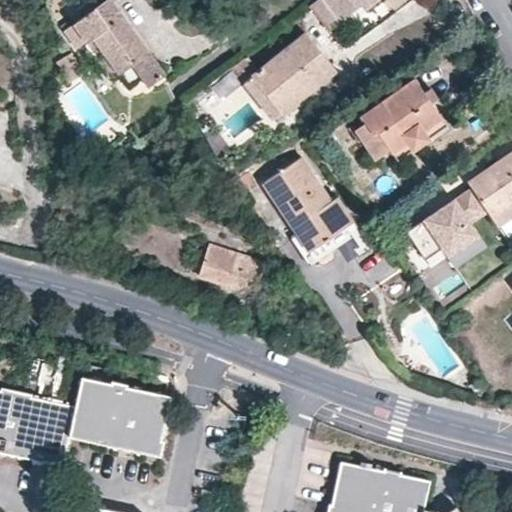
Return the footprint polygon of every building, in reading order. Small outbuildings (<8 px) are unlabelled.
[(130,27),(110,1),(109,0),(104,0),(72,24),(62,31),(75,50),(85,42),(93,38),(119,73),(132,64),(142,77),(149,85),(164,74),(130,27)] [(319,0),(311,6),(330,31),(368,0),(319,0)] [(308,35),(246,84),(278,126),(288,119),(283,112),(335,71),(308,35)] [(93,38),(85,42),(112,79),(119,73),(93,38)] [(130,86),(142,77),(132,64),(119,73),(130,86)] [(363,119),(366,124),(375,135),(379,132),(390,150),(392,153),(407,143),(413,151),(431,138),(425,130),(442,117),(417,81),(363,119)] [(448,126),(442,117),(425,130),(431,138),(448,126)] [(375,135),(366,124),(357,132),(376,159),(390,150),(379,132),(375,135)] [(502,136),(479,152),(484,161),(508,144),(502,136)] [(407,143),(392,153),(398,161),(413,151),(407,143)] [(511,150),(467,183),(470,185),(488,211),(496,223),(511,213),(511,150)] [(300,156),(263,182),(308,249),(353,219),(336,195),(330,199),(300,156)] [(241,197),(256,187),(248,174),(232,185),(241,197)] [(471,223),(488,211),(470,185),(408,229),(427,257),(440,248),(448,259),(480,236),(471,223)] [(233,252),(261,262),(264,253),(236,243),(233,252)] [(252,292),(261,262),(233,252),(207,244),(198,275),(252,292)] [(79,389),(79,414),(72,457),(107,457),(107,461),(124,465),(125,462),(157,467),(162,453),(159,452),(167,407),(123,398),(123,394),(109,392),(108,395),(79,389)] [(7,397),(0,394),(0,458),(39,468),(40,470),(49,473),(50,470),(69,473),(72,457),(79,414),(38,404),(38,400),(8,395),(7,397)] [(359,466),(342,461),(333,504),(330,504),(327,511),(433,511),(424,510),(430,481),(401,474),(402,471),(385,467),(384,471),(372,468),(372,464),(361,462),(359,466)]
